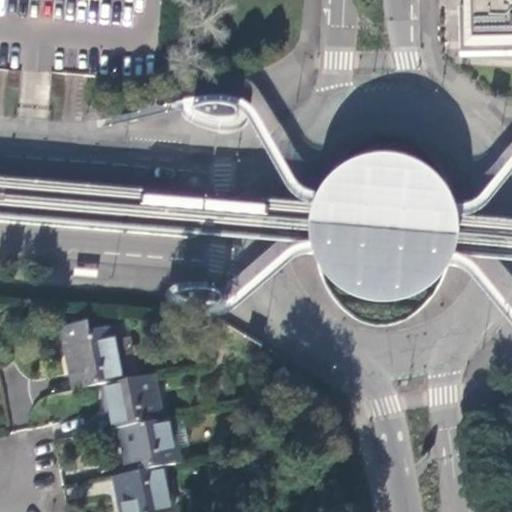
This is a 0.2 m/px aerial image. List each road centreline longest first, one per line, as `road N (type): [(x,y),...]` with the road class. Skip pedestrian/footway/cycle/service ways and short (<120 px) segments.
road 1 (primary): [(456,332),(499,281),(510,215),(485,151),(428,110)]
road 2 (tertiary): [(270,176),(222,182),(0,163)]
road 3 (tertiary): [(0,241),(265,266)]
road 4 (primary): [(457,511),(445,395),(456,332)]
road 5 (primary): [(358,350),(384,403),(409,511)]
road 6 (primary): [(265,266),(310,329),(358,350)]
